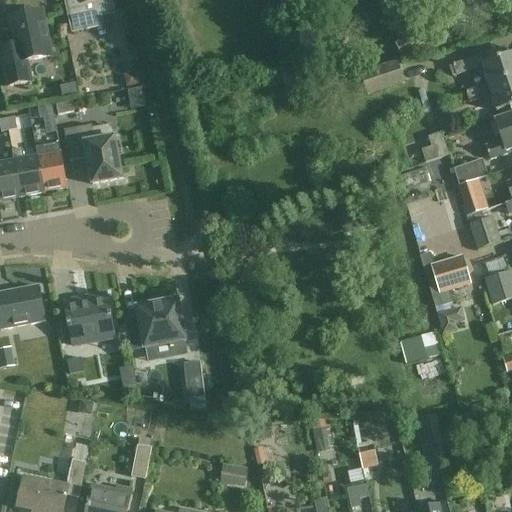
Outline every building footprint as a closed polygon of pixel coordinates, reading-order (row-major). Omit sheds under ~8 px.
[(102,27),(100,18),(114,15),(110,0),(64,0),(68,14),(73,34),(102,27)] [(43,13),(9,20),(15,46),(0,49),(0,53),(7,88),(32,83),(28,63),(52,58),(43,13)] [(402,59),(424,48),(418,35),(395,46),(402,59)] [(480,69),(487,87),(511,78),(511,55),(502,59),(499,50),(451,66),(455,78),(480,69)] [(360,76),(367,97),(404,84),(397,63),(360,76)] [(129,87),(139,85),(137,75),(127,77),(129,87)] [(511,107),(511,78),(487,87),(461,96),(465,105),(484,99),(485,94),(489,93),(496,113),(511,107)] [(125,87),(110,90),(113,106),(128,103),(125,87)] [(72,104),(56,107),(58,117),(74,114),(72,104)] [(43,107),(46,119),(54,117),(51,106),(43,107)] [(484,149),(489,162),(506,156),(505,153),(511,150),(511,115),(493,122),(500,143),(484,149)] [(9,132),(17,131),(15,119),(7,121),(9,132)] [(0,126),(1,134),(9,132),(7,121),(0,122),(0,126)] [(93,127),(64,132),(70,163),(88,160),(93,186),(122,181),(114,139),(112,127),(93,130),(93,127)] [(420,150),(424,164),(446,156),(439,133),(426,137),(429,147),(420,150)] [(36,149),(38,158),(45,194),(67,190),(61,155),(59,145),(36,149)] [(17,152),(12,153),(14,162),(21,200),(44,195),(38,158),(24,161),(23,151),(17,152)] [(14,162),(0,165),(0,203),(21,200),(14,162)] [(483,162),(454,171),(456,177),(460,188),(479,181),(488,178),(483,162)] [(462,199),(468,217),(488,211),(482,192),(462,199)] [(378,202),(339,212),(345,235),(384,225),(378,202)] [(468,217),(466,218),(469,227),(483,222),(492,219),(492,220),(511,212),(511,202),(488,211),(468,217)] [(492,220),(492,219),(483,222),(469,227),(477,250),(500,243),(497,234),(492,220)] [(168,224),(157,228),(161,241),(173,237),(168,224)] [(481,262),(485,272),(502,266),(498,255),(481,262)] [(463,258),(431,267),(440,296),(472,286),(463,258)] [(511,300),(511,278),(510,272),(483,281),(492,306),(511,300)] [(9,294),(0,295),(0,316),(3,332),(46,323),(39,288),(20,292),(20,294),(10,296),(9,294)] [(79,300),(63,303),(66,321),(72,347),(116,338),(108,297),(80,302),(79,300)] [(178,302),(137,309),(138,320),(125,322),(131,353),(186,343),(178,302)] [(449,306),(436,310),(438,317),(451,313),(449,306)] [(451,313),(438,317),(443,336),(457,332),(451,313)] [(509,326),(497,330),(499,336),(511,332),(509,326)] [(435,335),(400,344),(406,366),(441,357),(435,335)] [(0,367),(0,369),(14,367),(11,349),(0,351),(0,367)] [(79,359),(67,361),(70,375),(82,373),(79,359)] [(201,364),(184,366),(188,401),(205,399),(201,364)] [(205,399),(188,401),(190,413),(207,415),(205,399)] [(82,402),(80,410),(84,415),(92,416),(93,404),(82,402)] [(452,432),(464,429),(460,416),(449,419),(452,432)] [(428,418),(420,420),(427,448),(435,446),(428,418)] [(312,424),(317,455),(334,452),(329,429),(332,428),(331,420),(319,422),(319,423),(312,424)] [(268,429),(250,432),(252,444),(270,440),(268,429)] [(377,462),(374,446),(358,450),(362,466),(377,462)] [(146,482),(152,450),(138,447),(132,479),(146,482)] [(258,467),(269,464),(266,449),(254,451),(258,467)] [(79,499),(86,465),(72,462),(67,488),(24,479),(18,508),(36,511),(63,511),(66,497),(79,499)] [(248,471),(224,467),(221,486),(245,490),(248,471)] [(127,511),(132,492),(118,489),(117,493),(93,488),(87,511),(127,511)] [(366,488),(347,491),(349,503),(359,501),(368,499),(366,488)] [(316,511),(328,511),(326,500),(315,502),(316,511)]
